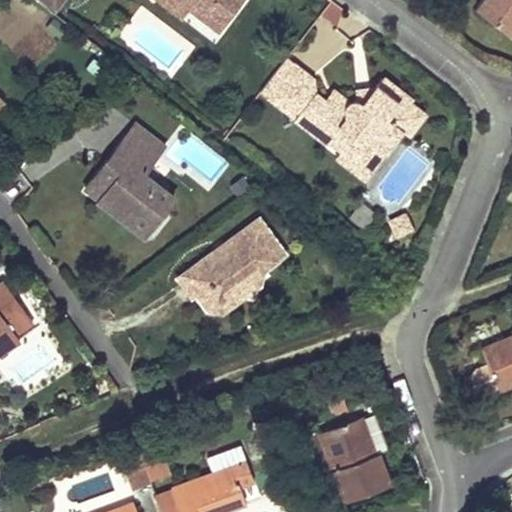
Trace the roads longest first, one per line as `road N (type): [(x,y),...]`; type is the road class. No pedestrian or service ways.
road 1 (residential): [(449,469),(407,357),(405,324),(431,285),(508,94)]
road 2 (residential): [(0,208),(81,313)]
